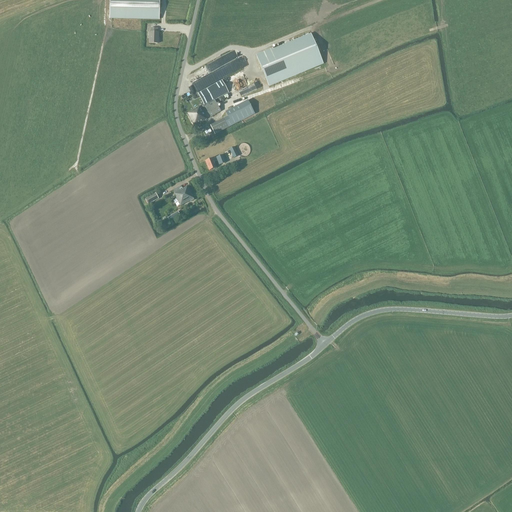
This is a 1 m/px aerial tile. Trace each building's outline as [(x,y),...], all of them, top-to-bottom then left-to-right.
[(110,0),(110,18),(159,19),(159,0),(110,0)] [(149,32),(149,36),(149,44),(158,44),(158,33),(158,28),(150,28),(150,32),(149,32)] [(273,50),(273,49),(256,56),(265,77),(269,87),(324,64),(321,58),(323,57),(322,54),(320,55),(316,46),(318,45),(317,42),(315,43),(312,35),(273,50)] [(199,102),(201,105),(187,113),(194,126),(206,119),(204,116),(205,115),(202,110),(205,108),(208,114),(209,113),(211,117),(220,112),(218,108),(219,108),(214,100),(227,93),(221,81),(198,94),(201,100),(200,101),(200,102),(199,102)] [(209,125),(214,135),(229,127),(254,115),(247,100),(224,112),(226,116),(209,125)] [(234,147),(229,149),(234,158),(238,156),(234,147)] [(216,157),(217,161),(219,165),(226,162),(223,155),(216,157)] [(217,161),(216,157),(212,159),(205,161),(209,170),(216,168),(214,162),(217,161)] [(194,199),(187,187),(183,189),(181,186),(173,191),(176,197),(176,198),(180,206),(189,201),(189,202),(194,199)] [(145,199),(148,205),(159,199),(155,193),(145,199)] [(178,212),(168,218),(170,221),(177,217),(180,215),(178,212)]
